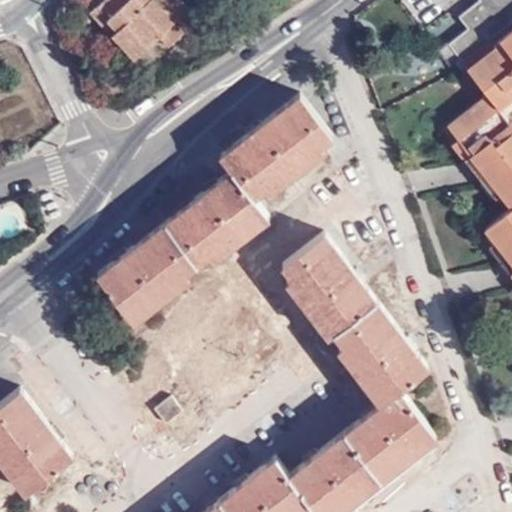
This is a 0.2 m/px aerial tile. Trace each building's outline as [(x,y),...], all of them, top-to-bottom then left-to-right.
[(196,9),(188,0),(110,0),(104,6),(126,30),(121,33),(142,57),(167,34),(176,45),(191,32),(182,21),(196,9)] [(210,0),(199,11),(220,35),(240,16),(225,0),(210,0)] [(511,112),(507,116),(496,103),(511,89),(511,0),(478,0),(467,9),(478,22),(451,45),(463,61),(485,90),(447,120),(470,150),(463,157),(473,169),(481,163),(511,201),(489,220),(510,248),(502,255),(511,267),(511,112)] [(126,30),(104,6),(99,13),(119,35),(121,33),(126,30)] [(334,134),(302,92),(221,155),(232,169),(97,274),(135,320),(193,275),(189,270),(210,254),(214,258),(270,215),(256,196),(265,189),(270,193),(326,150),(322,144),(334,134)] [(402,388),(430,365),(325,231),(282,265),(291,276),(287,280),(331,336),(335,332),(343,343),(338,346),(381,401),(290,471),(276,454),(200,511),(303,511),(313,504),(319,511),(336,511),(438,432),(402,388)] [(0,401),(0,456),(27,491),(75,454),(21,384),(0,401)] [(183,409),(173,396),(156,409),(167,423),(183,409)]
